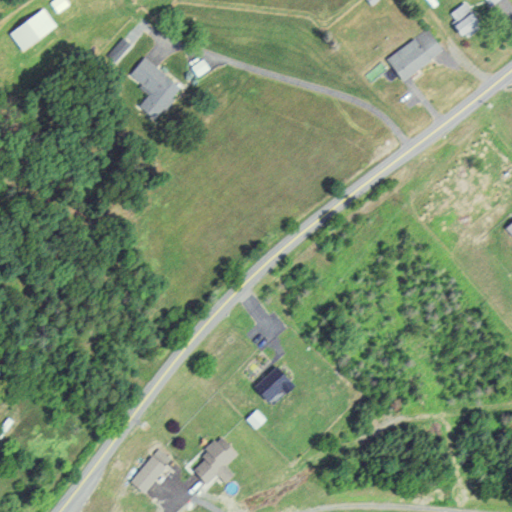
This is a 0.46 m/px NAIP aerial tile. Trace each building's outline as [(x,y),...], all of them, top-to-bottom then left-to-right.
[(449,16),(469,39),(487,22),(467,0),(449,16)] [(26,52),(59,24),(44,7),(12,34),(26,52)] [(407,79),(445,51),(428,28),(390,56),(407,79)] [(131,73),(152,89),(141,104),(159,118),(184,85),(145,56),(131,73)] [(257,387),(274,404),(296,380),(280,364),(257,387)] [(243,453),(226,436),(194,467),(211,484),(221,474),(231,484),(240,475),(231,465),(243,453)] [(132,481),(146,493),(167,466),(154,455),(132,481)]
